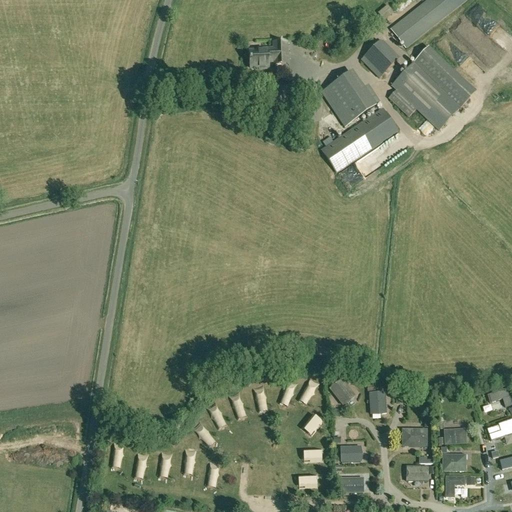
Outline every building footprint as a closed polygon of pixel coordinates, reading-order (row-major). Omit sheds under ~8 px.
[(406,49),(467,0),(428,0),(391,30),(406,49)] [(394,14),(387,6),(378,14),(384,22),(394,14)] [(511,58),(511,31),(506,21),(501,24),(497,16),(486,22),(507,61),(511,58)] [(446,54),(454,50),(453,48),(456,47),(453,38),(441,43),(446,54)] [(284,65),(283,57),(287,56),(287,42),(273,43),(274,49),(258,50),(259,52),(249,52),(250,69),(259,68),(259,70),(269,69),(268,62),(274,61),(274,65),(284,65)] [(379,79),(397,61),(379,43),(362,61),(379,79)] [(464,80),(430,47),(424,53),(414,63),(392,86),(397,91),(389,99),(408,118),(416,110),(439,131),(461,108),(471,97),(459,85),(464,80)] [(347,76),(321,93),(345,128),(379,105),(368,87),(359,93),(347,76)] [(336,173),(398,132),(383,111),(322,152),(336,173)] [(272,127),(275,114),(260,112),(258,124),(272,127)] [(403,132),(384,145),(392,157),(411,144),(403,132)] [(355,397),(342,380),(329,390),(342,407),(355,397)] [(511,402),(508,390),(487,396),(490,405),(502,401),(505,409),(511,406),(511,402)] [(384,393),(369,394),(371,416),(386,415),(384,393)] [(509,428),(492,434),(494,441),(511,435),(509,428)] [(402,430),(401,448),(427,448),(427,430),(402,430)] [(465,430),(444,431),(445,446),(466,445),(465,430)] [(361,448),(340,448),(341,463),(361,463),(361,448)] [(443,456),(443,473),(466,473),(466,456),(443,456)] [(511,458),(502,461),(504,468),(511,465),(511,458)] [(406,468),(406,482),(428,483),(428,468),(406,468)] [(272,471),(254,470),(252,490),(279,492),(281,473),(272,472),(272,471)] [(446,478),(446,499),(454,499),(454,487),(464,487),(464,479),(446,478)] [(363,480),(340,480),(340,495),(364,494),(363,480)]
